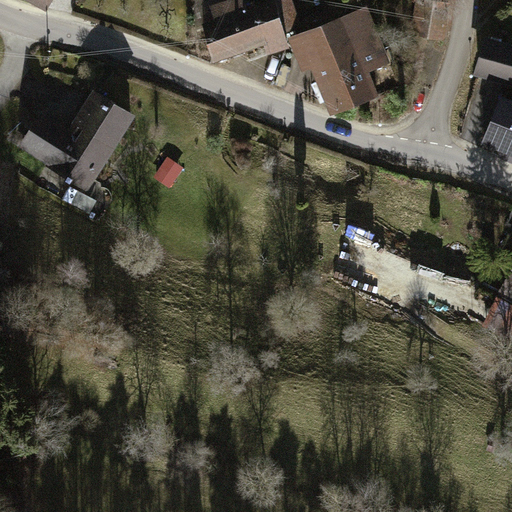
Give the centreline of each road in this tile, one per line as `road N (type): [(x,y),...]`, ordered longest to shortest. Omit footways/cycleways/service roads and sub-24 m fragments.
road 1 (tertiary): [(427,156),(367,143),(124,50),(0,14)]
road 2 (residential): [(469,0),(427,156)]
